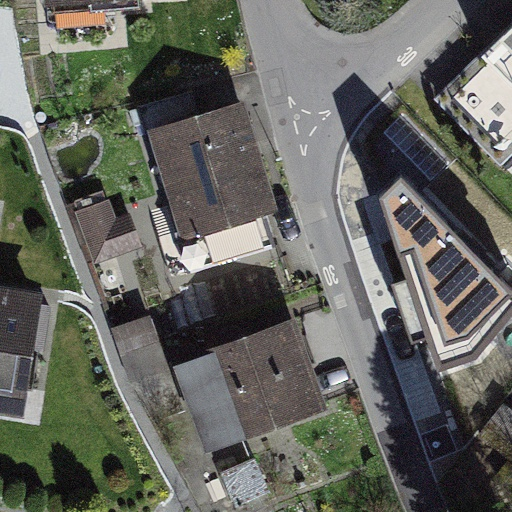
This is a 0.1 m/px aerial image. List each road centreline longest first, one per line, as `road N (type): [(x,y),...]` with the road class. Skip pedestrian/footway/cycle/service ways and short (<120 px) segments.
road 1 (residential): [(297,128),(426,511)]
road 2 (residential): [(438,0),(330,112),(297,128)]
road 3 (residential): [(265,0),(297,128)]
